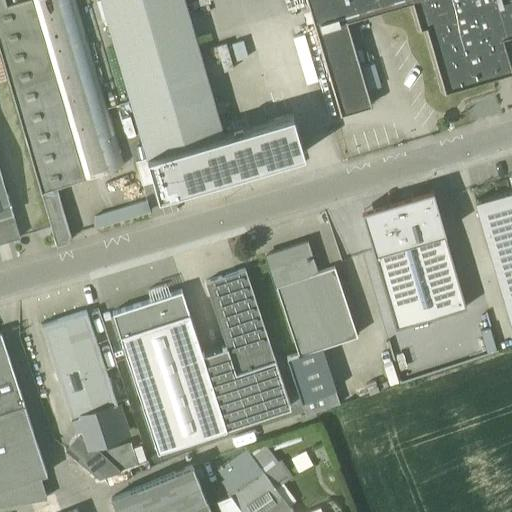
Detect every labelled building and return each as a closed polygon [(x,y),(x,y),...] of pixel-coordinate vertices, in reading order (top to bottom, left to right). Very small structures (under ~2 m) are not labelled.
[(56,184),(73,178),(20,0),(18,0),(6,4),(4,0),(0,0),(0,53),(40,189),(50,223),(51,226),(56,244),(67,241),(70,233),(56,184)] [(75,0),(20,0),(73,178),(124,164),(75,0)] [(100,0),(124,80),(201,57),(183,0),(100,0)] [(511,0),(306,0),(316,30),(341,114),(371,105),(347,22),(412,3),(413,8),(414,7),(420,29),(426,27),(445,92),(511,71),(511,70),(502,38),(511,35),(511,0)] [(223,133),(201,57),(124,80),(146,156),(223,133)] [(292,113),(223,133),(146,156),(146,157),(153,180),(158,195),(303,152),(292,113)] [(142,184),(153,180),(146,157),(135,160),(142,184)] [(0,216),(12,213),(0,170),(0,216)] [(432,189),(401,198),(403,207),(364,219),(373,250),(442,230),(443,229),(432,189)] [(511,190),(475,201),(511,327),(511,190)] [(154,194),(91,212),(94,223),(151,207),(152,210),(158,208),(154,194)] [(361,210),(364,219),(403,207),(401,198),(361,210)] [(0,241),(19,236),(12,213),(0,216),(0,241)] [(396,327),(412,322),(427,318),(465,307),(442,230),(373,250),(396,327)] [(265,254),(276,285),(316,272),(316,271),(306,241),(265,254)] [(334,265),(316,271),(316,272),(276,285),(298,353),(298,355),(319,348),(357,335),(334,265)] [(205,280),(226,346),(235,371),(274,359),(244,267),(205,280)] [(143,286),(146,295),(166,289),(163,280),(143,286)] [(112,311),(119,334),(188,312),(181,288),(112,311)] [(97,306),(86,310),(106,370),(117,366),(97,306)] [(40,325),(71,418),(75,416),(116,403),(106,370),(86,310),(40,325)] [(202,354),(188,312),(119,334),(157,449),(225,427),(201,354),(202,354)] [(429,325),(427,318),(412,322),(414,329),(429,325)] [(456,340),(463,363),(497,352),(490,329),(455,340),(456,340)] [(0,486),(39,474),(46,472),(0,331),(0,486)] [(400,384),(463,363),(456,340),(393,360),(400,384)] [(290,406),(274,359),(235,371),(226,346),(202,354),(201,354),(225,427),(290,406)] [(298,353),(286,357),(301,401),(333,390),(333,389),(319,348),(298,355),(298,353)] [(335,389),(333,389),(333,390),(301,401),(305,415),(339,404),(335,389)] [(79,432),(90,443),(126,432),(116,403),(75,416),(79,432)] [(65,446),(98,477),(119,469),(100,452),(90,443),(79,432),(65,446)] [(130,443),(100,452),(119,469),(136,464),(130,443)] [(257,448),(250,453),(263,472),(288,506),(294,501),(282,484),(288,478),(276,463),(277,462),(265,445),(257,448)] [(218,468),(235,491),(263,472),(250,453),(246,448),(218,468)] [(77,511),(76,508),(65,511),(210,511),(206,499),(192,465),(110,498),(116,511),(77,511)] [(292,511),(288,506),(263,472),(235,491),(230,494),(230,495),(241,511),(292,511)] [(0,503),(46,496),(39,474),(0,486),(0,503)] [(241,511),(230,495),(217,500),(221,511),(241,511)]
